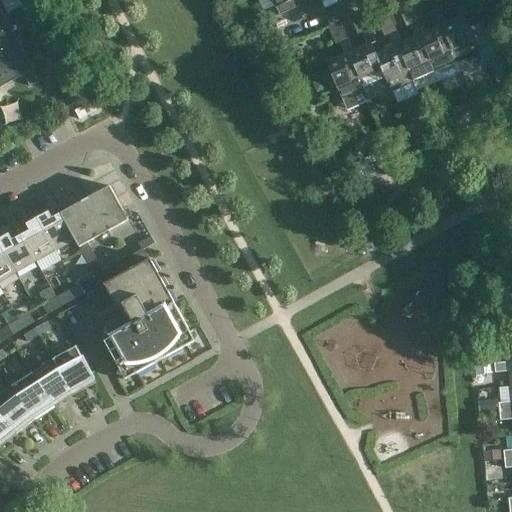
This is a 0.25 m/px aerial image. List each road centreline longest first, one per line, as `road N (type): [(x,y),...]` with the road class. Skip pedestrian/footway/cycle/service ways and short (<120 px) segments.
road 1 (residential): [(13,511),(54,467),(135,420),(210,446),(246,425),(255,402),(242,361),(113,133)]
road 2 (residential): [(0,191),(113,133)]
